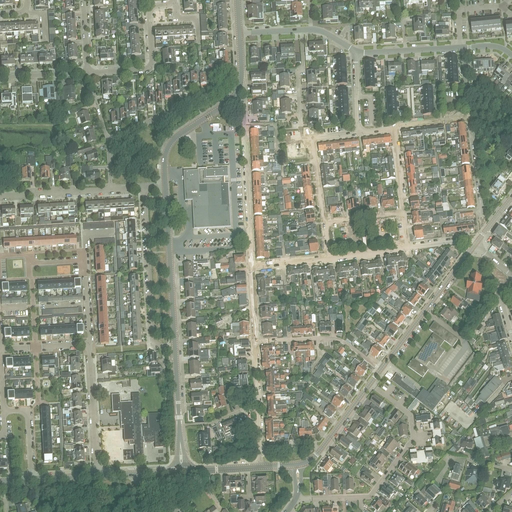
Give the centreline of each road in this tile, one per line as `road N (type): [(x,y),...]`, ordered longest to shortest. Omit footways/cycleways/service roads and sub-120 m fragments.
road 1 (residential): [(296,497),(369,497),(414,437),(409,413),(370,383)]
road 2 (residential): [(174,346),(153,347),(144,187)]
road 3 (tertiary): [(370,383),(474,245)]
road 4 (residential): [(174,346),(165,186)]
road 5 (residential): [(250,233),(244,111),(234,96)]
road 6 (residential): [(324,223),(311,139),(359,132)]
road 7 (residential): [(96,476),(88,344)]
road 8 (residential): [(87,304),(84,261),(0,256)]
road 9 (residential): [(165,186),(171,141),(234,96)]
road 10 (residential): [(88,72),(149,65),(154,7)]
